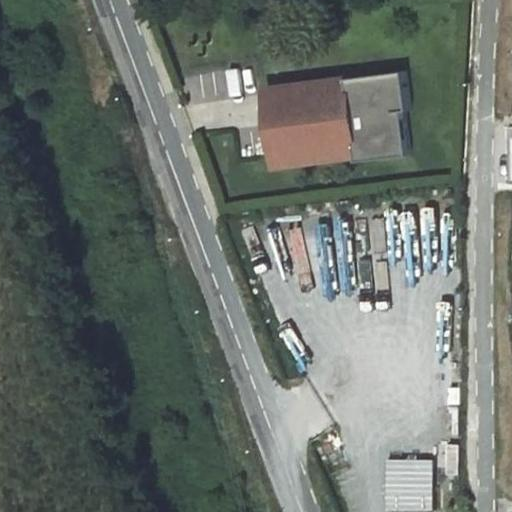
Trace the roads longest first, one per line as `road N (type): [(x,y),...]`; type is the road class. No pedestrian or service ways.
road 1 (unclassified): [(303,511),(112,0)]
road 2 (unclassified): [(485,511),(479,175),(486,0)]
road 3 (unknown): [(353,369),(368,448),(392,511)]
